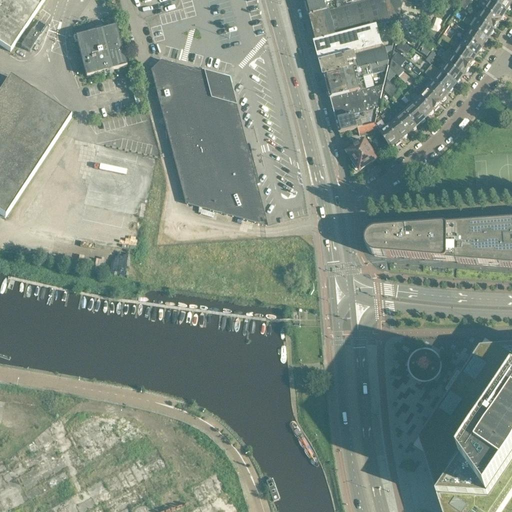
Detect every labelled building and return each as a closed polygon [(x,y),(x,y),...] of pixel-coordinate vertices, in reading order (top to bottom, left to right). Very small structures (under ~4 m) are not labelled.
[(0,0),(0,45),(11,52),(45,0),(0,0)] [(320,0),(306,4),(309,17),(376,0),(320,0)] [(377,26),(391,23),(384,0),(376,0),(309,17),(316,43),(377,27),(377,26)] [(465,11),(471,1),(468,0),(464,0),(460,7),(465,11)] [(506,12),(490,1),(488,0),(483,0),(479,7),(484,10),(500,21),(501,20),(502,20),(504,18),(504,16),(506,12)] [(511,2),(508,0),(488,0),(490,1),(506,12),(507,11),(508,11),(510,8),(510,7),(511,3),(511,2)] [(500,21),(484,10),(478,20),(494,30),(496,26),(498,27),(501,22),(500,22),(500,21)] [(471,23),(464,18),(461,21),(468,26),(471,23)] [(494,30),(478,20),(472,29),(488,39),(490,35),(492,35),(494,33),(494,31),(494,30)] [(117,27),(76,37),(86,77),(127,67),(117,27)] [(382,45),(377,27),(316,43),(322,64),(385,47),(384,44),(382,45)] [(488,39),(472,29),(466,38),(482,48),(485,45),(486,45),(488,42),(488,40),(488,39)] [(460,47),(456,44),(450,41),(451,40),(444,36),(441,39),(457,50),(453,56),(471,67),(474,62),(473,61),(476,58),(460,47)] [(482,48),(466,38),(460,47),(476,58),(479,54),(480,54),(482,51),(482,49),(482,48)] [(325,78),(389,61),(385,47),(322,64),(325,78)] [(401,47),(389,59),(400,68),(411,56),(401,47)] [(430,64),(436,56),(432,53),(426,61),(430,64)] [(471,67),(453,56),(448,53),(442,61),(447,65),(463,76),(466,72),(467,73),(471,67)] [(364,92),(364,91),(361,82),(356,83),(355,80),(373,75),(372,71),(380,69),(380,70),(388,68),(389,62),(389,61),(325,78),(331,100),(364,92)] [(266,226),(235,107),(234,103),(214,97),(208,76),(205,75),(161,63),(153,72),(187,205),(263,225),(266,226)] [(463,76),(447,65),(441,73),(441,74),(456,85),(457,85),(459,85),(460,82),(460,80),(463,76)] [(441,74),(441,73),(432,66),(432,67),(430,69),(426,75),(434,82),(449,94),(449,93),(451,93),(453,91),(453,89),(456,85),(441,74)] [(390,69),(388,81),(392,86),(400,79),(390,69)] [(1,90),(0,89),(0,214),(5,218),(72,117),(10,77),(1,90)] [(388,81),(385,93),(387,96),(394,88),(388,81)] [(449,94),(434,82),(427,90),(441,102),(442,102),(444,102),(446,99),(446,97),(449,94)] [(378,111),(383,89),(384,86),(383,86),(364,91),(364,92),(331,100),(337,122),(378,111)] [(441,102),(427,90),(420,97),(419,98),(433,111),(434,110),(435,111),(439,107),(438,106),(441,102)] [(433,111),(419,98),(412,105),(425,119),(429,116),(431,116),(433,114),(433,112),(433,111)] [(425,119),(412,105),(408,109),(404,113),(417,127),(421,124),(423,124),(425,122),(425,120),(425,119)] [(378,111),(337,122),(340,134),(359,130),(374,125),(377,114),(378,111)] [(417,127),(404,113),(395,120),(408,135),(412,131),(414,131),(417,129),(417,127)] [(400,141),(381,118),(377,114),(374,125),(379,133),(389,149),(395,144),(396,146),(401,143),(400,141)] [(408,135),(395,120),(390,124),(384,116),(381,118),(400,141),(403,139),(406,139),(408,137),(408,135)] [(379,133),(374,125),(359,130),(361,138),(379,133)] [(377,160),(365,143),(356,148),(353,144),(344,150),(345,155),(348,153),(355,163),(354,164),(353,167),(356,171),(358,171),(359,170),(360,171),(377,160)] [(123,205),(127,188),(107,183),(108,178),(102,177),(97,198),(123,205)] [(511,222),(404,230),(393,231),(390,231),(389,231),(388,231),(378,232),(376,232),(375,232),(373,233),(372,234),(370,235),(369,236),(368,237),(368,238),(367,239),(366,241),(366,243),(366,245),(366,246),(366,247),(366,248),(367,250),(368,251),(368,252),(369,253),(370,254),(372,255),(372,256),(373,256),(373,257),(375,257),(376,257),(378,257),(387,258),(393,258),(404,259),(410,260),(413,260),(425,261),(443,263),(446,263),(447,263),(447,262),(449,261),(449,260),(458,260),(457,264),(511,268),(511,222)] [(408,268),(409,276),(419,276),(419,268),(408,268)] [(475,278),(475,270),(466,270),(466,278),(475,278)] [(454,388),(455,389),(456,390),(452,396),(452,395),(420,442),(421,444),(422,443),(426,446),(425,447),(425,448),(426,449),(427,450),(428,450),(429,449),(430,448),(434,451),(427,462),(442,511),(511,511),(511,348),(502,349),(495,360),(491,358),(491,356),(491,355),(490,354),(489,354),(488,354),(487,355),(483,352),(483,351),(482,351),(462,380),(463,380),(459,385),(458,385),(456,385),(455,386),(455,387),(454,388)] [(32,433),(26,437),(30,443),(35,440),(32,433)] [(279,500),(272,480),(266,483),(273,502),(279,500)]
